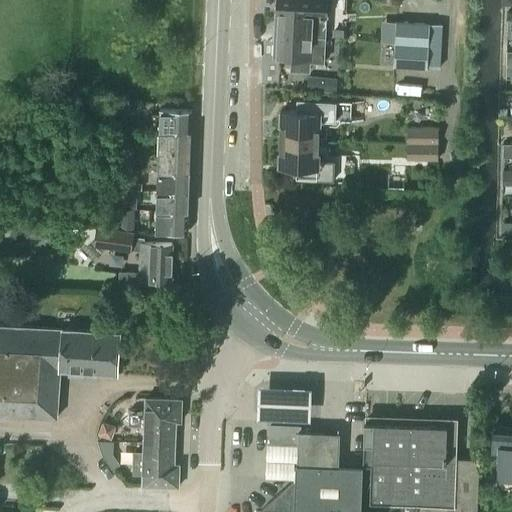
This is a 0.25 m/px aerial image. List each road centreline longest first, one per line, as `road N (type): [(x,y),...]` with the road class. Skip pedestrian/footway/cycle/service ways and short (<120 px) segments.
road 1 (secondary): [(208,214),(216,0)]
road 2 (residential): [(204,501),(213,394),(230,343),(243,330)]
road 3 (secondary): [(337,351),(511,357)]
road 4 (residential): [(204,501),(117,499),(73,511)]
road 5 (secondary): [(208,214),(210,282),(243,330)]
